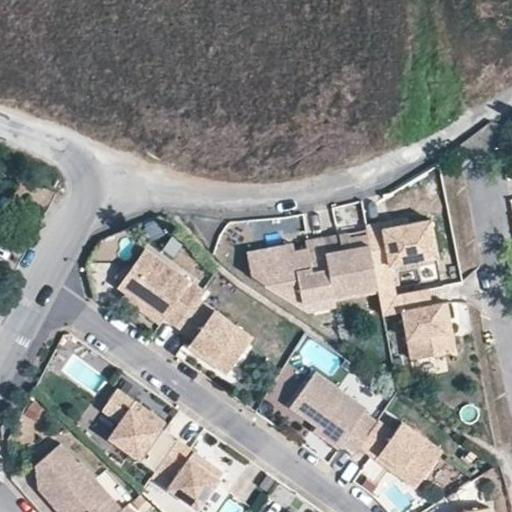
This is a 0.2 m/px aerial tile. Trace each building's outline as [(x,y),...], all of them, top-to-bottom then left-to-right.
[(409,224),(384,229),(386,235),(410,230),(409,224)] [(384,229),(368,232),(369,237),(376,276),(392,273),(440,263),(432,226),(410,230),(386,235),(384,229)] [(376,276),(369,237),(351,240),(343,241),(342,237),(324,240),(335,299),(379,290),(376,276)] [(335,299),(324,240),(307,244),(308,251),(296,254),(288,256),(286,248),(249,255),(253,278),(310,315),(338,309),(336,303),(335,299)] [(294,247),(286,248),(288,256),(296,254),(294,247)] [(196,297),(202,289),(143,248),(130,267),(139,273),(126,292),(162,318),(163,316),(176,326),(196,297)] [(139,273),(130,267),(117,285),(126,292),(139,273)] [(382,305),(398,302),(392,273),(376,276),(379,290),(380,294),(382,305)] [(379,290),(335,299),(336,303),(380,294),(379,290)] [(162,318),(126,292),(122,296),(159,323),(162,318)] [(431,295),(398,302),(382,305),(386,322),(405,318),(415,366),(453,358),(443,309),(434,311),(431,295)] [(252,336),(196,297),(176,326),(192,337),(190,341),(229,368),(252,336)] [(453,358),(459,357),(449,308),(443,309),(453,358)] [(229,368),(190,341),(187,346),(225,373),(229,368)] [(340,441),(354,451),(358,446),(375,421),(362,412),(365,407),(313,371),(289,405),(316,424),(340,441)] [(154,470),(176,439),(159,428),(143,416),(148,410),(117,389),(101,411),(117,423),(107,437),(154,470)] [(164,421),(148,410),(143,416),(159,428),(164,421)] [(377,419),(375,421),(358,446),(374,457),(377,452),(418,481),(440,449),(400,421),(393,431),(377,419)] [(316,424),(312,429),(337,446),(340,441),(316,424)] [(192,450),(176,439),(154,470),(150,476),(201,511),(205,505),(201,502),(222,471),(208,461),(204,468),(188,457),(192,450)] [(116,511),(120,508),(78,460),(76,462),(59,442),(35,463),(38,487),(53,505),(61,499),(72,511),(116,511)] [(208,461),(192,450),(188,457),(204,468),(208,461)] [(377,452),(374,457),(414,485),(418,481),(377,452)] [(428,482),(444,490),(454,471),(437,463),(428,482)] [(59,511),(72,511),(61,499),(53,505),(59,511)]
